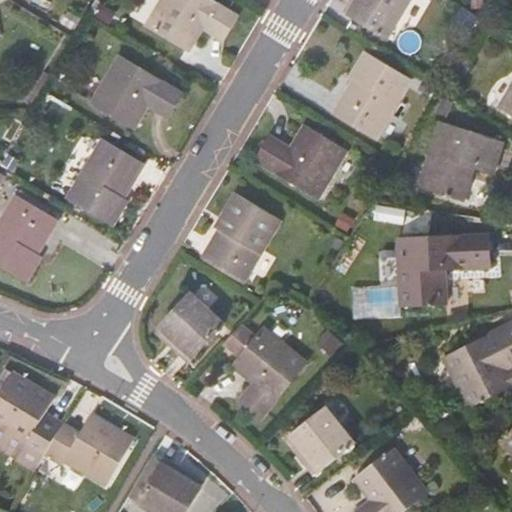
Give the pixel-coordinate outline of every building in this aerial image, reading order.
[(238,13),(215,0),(161,0),(147,25),(186,48),(200,24),(223,38),(238,13)] [(358,0),(358,1),(356,0),(351,0),(345,11),(388,37),(409,0),(358,0)] [(412,77),(366,49),(351,74),(356,77),(336,110),(378,135),(412,77)] [(183,92),(121,55),(93,103),(132,126),(146,102),(169,116),(183,92)] [(511,89),(503,103),(511,109),(511,89)] [(505,140),(441,119),(420,182),(463,197),(474,164),(494,170),(505,140)] [(292,146),(269,132),(255,156),(318,193),(346,146),(306,122),(292,146)] [(142,163),(101,139),(67,198),(112,224),(127,200),(122,197),(142,163)] [(282,214),(237,187),(222,212),(226,215),(207,247),(248,272),(282,214)] [(55,220),(15,196),(0,220),(0,264),(26,280),(41,257),(36,253),(55,220)] [(486,234),(398,238),(400,304),(446,301),(444,268),(488,265),(486,234)] [(223,321),(190,291),(160,324),(181,343),(177,348),(189,358),(223,321)] [(511,323),(445,358),(471,406),(511,384),(511,366),(507,358),(511,355),(511,323)] [(240,324),(222,343),(239,356),(234,362),(255,378),(238,400),(261,418),(306,359),(262,326),(255,336),(240,324)] [(36,421),(41,413),(52,396),(12,373),(0,392),(0,425),(25,440),(22,445),(42,457),(44,453),(56,433),(36,421)] [(355,442),(327,407),(291,435),(310,458),(305,462),(315,473),(355,442)] [(61,425),(41,413),(36,421),(56,433),(58,429),(61,425)] [(58,429),(56,433),(44,453),(63,465),(65,461),(105,485),(133,441),(92,416),(82,433),(77,441),(58,429)] [(64,421),(61,425),(58,429),(77,441),(82,433),(64,421)] [(402,511),(429,492),(395,448),(359,475),(376,497),(355,511),(402,511)] [(166,462),(154,455),(151,461),(163,468),(166,462)] [(163,468),(151,461),(130,495),(144,500),(141,505),(152,511),(188,511),(202,490),(176,475),(179,471),(166,462),(163,468)] [(176,475),(202,490),(205,485),(179,471),(176,475)]
